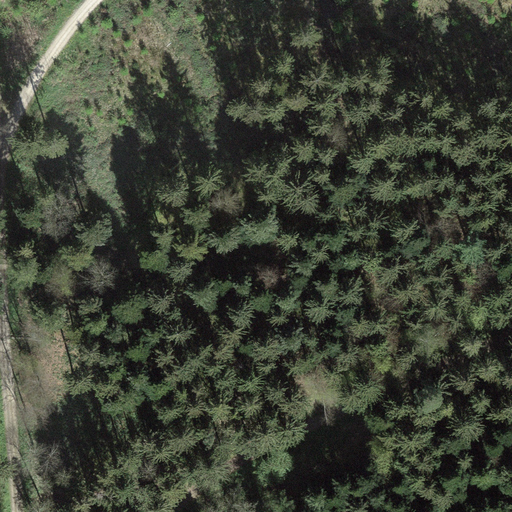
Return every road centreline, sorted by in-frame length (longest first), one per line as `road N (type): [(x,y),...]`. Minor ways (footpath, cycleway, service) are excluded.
road 1 (track): [(511,336),(217,473),(168,511)]
road 2 (track): [(0,286),(12,511)]
road 3 (track): [(96,0),(60,34),(0,145)]
